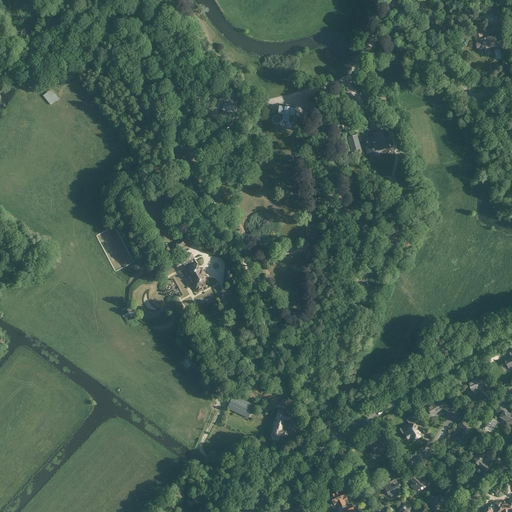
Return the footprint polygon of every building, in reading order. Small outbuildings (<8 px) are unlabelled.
[(496,1),(489,6),(491,10),(499,5),(496,1)] [(443,24),(442,23),(439,26),(444,31),(450,26),(446,21),(443,24)] [(495,38),(482,40),(481,34),(475,35),(476,40),(477,43),(476,43),(476,44),(475,44),(476,47),(477,47),(477,48),(483,47),(484,48),(496,46),(495,38)] [(199,86),(211,98),(216,94),(204,81),(199,86)] [(42,96),(50,105),(55,101),(55,102),(59,99),(51,89),(42,96)] [(224,101),(223,112),(236,114),(237,103),(224,101)] [(280,122),(280,121),(289,122),(288,123),(293,124),(293,123),(296,124),(297,118),(294,118),(295,109),(289,108),(290,106),(285,105),(285,107),(279,107),(278,116),(277,116),(276,116),(274,116),(273,116),(272,117),(272,119),(271,120),(272,121),(272,122),(273,123),(274,124),(275,124),(276,125),(277,124),(279,124),(279,123),(280,122)] [(383,135),(382,132),(374,134),(375,137),(367,140),(368,146),(367,146),(371,158),(379,156),(378,151),(391,147),(388,134),(383,135)] [(356,135),(348,138),(352,150),(360,148),(357,138),(356,135)] [(183,240),(172,245),(175,249),(180,246),(180,247),(185,245),(183,240)] [(191,253),(188,255),(174,263),(177,267),(183,264),(187,270),(189,275),(198,290),(208,285),(204,276),(205,276),(205,274),(203,271),(202,270),(201,271),(196,262),(193,264),(191,259),(194,258),(191,253)] [(472,391),(476,389),(481,398),(487,395),(482,387),(484,386),(479,376),(472,380),(472,381),(468,384),(472,391)] [(233,394),(227,408),(248,418),(255,404),(233,394)] [(451,412),(445,407),(446,407),(441,399),(437,401),(438,401),(429,407),(433,415),(442,409),(453,421),(459,415),(453,410),(451,412)] [(510,412),(499,407),(496,412),(502,415),(501,418),(507,421),(507,423),(508,423),(507,424),(511,426),(511,425),(511,412),(511,414),(509,413),(510,412)] [(293,416),(285,413),(285,412),(281,411),(282,410),(278,409),(278,410),(276,418),(277,419),(275,426),(274,426),(272,435),(278,437),(279,436),(288,438),(289,435),(294,433),(297,422),(293,417),(293,416)] [(411,417),(407,420),(410,424),(410,425),(414,422),(419,419),(415,414),(410,417),(411,417)] [(464,430),(458,437),(464,443),(473,434),(472,434),(466,428),(469,426),(463,420),(458,424),(464,430)] [(408,430),(404,432),(408,439),(411,437),(413,441),(420,437),(418,433),(417,432),(419,431),(415,424),(409,428),(408,428),(408,430)] [(375,454),(386,449),(380,438),(369,444),(374,454),(375,454)] [(487,439),(482,444),(487,448),(492,443),(487,439)] [(482,449),(472,459),(483,470),(488,466),(483,462),(489,456),(482,449)] [(394,477),(400,472),(398,470),(396,471),(394,469),(391,472),(392,474),(390,476),(391,478),(394,476),(394,477)] [(413,482),(410,485),(416,490),(419,487),(420,489),(425,483),(428,485),(430,483),(423,476),(420,479),(419,481),(414,476),(411,480),(413,482)] [(394,487),(393,484),(398,482),(396,479),(381,487),(382,490),(385,488),(388,495),(390,494),(392,498),(399,495),(397,491),(400,489),(398,485),(394,487)] [(349,511),(354,510),(352,504),(347,507),(346,504),(344,500),(347,499),(343,489),(330,495),(335,505),(337,504),(339,508),(342,506),(343,509),(344,508),(345,511),(349,511)] [(440,509),(446,502),(443,499),(444,498),(440,494),(437,498),(435,496),(435,497),(431,494),(425,500),(429,504),(430,502),(435,507),(437,506),(440,509)] [(414,506),(407,500),(402,504),(404,506),(399,510),(401,511),(400,511),(407,511),(408,511),(414,506)] [(511,501),(508,502),(508,504),(501,505),(500,503),(495,504),(492,504),(492,505),(489,508),(488,507),(482,511),(490,511),(493,510),(496,510),(496,511),(508,511),(509,511),(511,511),(511,501)]
